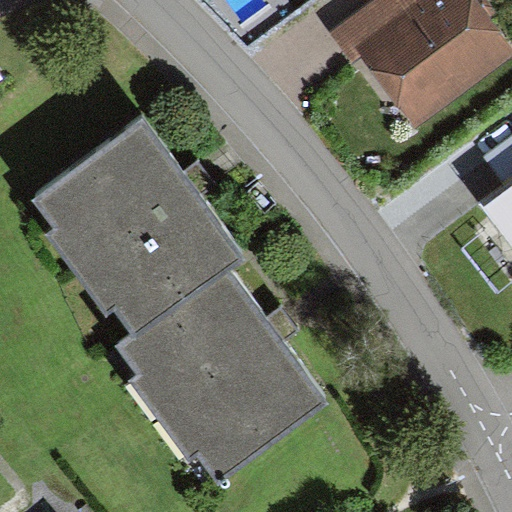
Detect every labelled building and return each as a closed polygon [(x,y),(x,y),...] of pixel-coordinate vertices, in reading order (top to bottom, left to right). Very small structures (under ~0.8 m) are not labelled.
[(360,54),(412,122),(507,51),(475,9),(468,0),(371,0),(328,32),(350,61),(360,54)] [(144,335),(231,271),(242,263),(194,197),(146,130),(48,201),(69,230),(60,237),(114,312),(123,306),(144,335)] [(502,192),(480,209),(511,251),(511,132),(477,158),(502,192)] [(225,478),(328,402),(282,340),(231,271),(144,335),(126,349),(143,371),(134,379),(191,456),(202,448),(225,478)] [(11,511),(92,511),(70,476),(11,511)]
